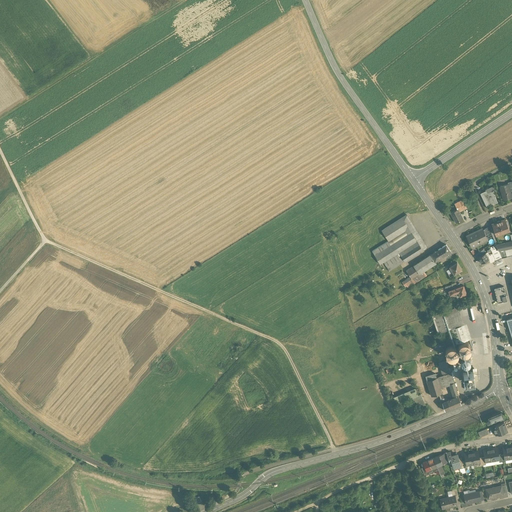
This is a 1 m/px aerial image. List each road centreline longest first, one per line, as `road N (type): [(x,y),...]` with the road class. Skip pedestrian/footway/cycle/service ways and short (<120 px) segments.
road 1 (track): [(337,454),(286,348),(45,240)]
road 2 (track): [(335,449),(177,478),(87,452),(0,387)]
road 3 (secondary): [(208,511),(274,471),(396,436),(501,388)]
road 4 (track): [(0,118),(191,0)]
road 5 (secondary): [(413,178),(341,75),(306,0)]
road 6 (secondary): [(501,388),(482,286),(452,235)]
